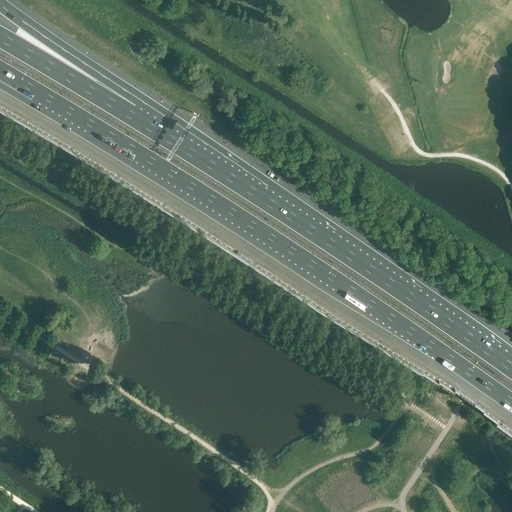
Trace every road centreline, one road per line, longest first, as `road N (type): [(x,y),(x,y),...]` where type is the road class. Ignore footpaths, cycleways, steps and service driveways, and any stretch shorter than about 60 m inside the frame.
road 1 (motorway): [(38,96),(333,280),(511,405)]
road 2 (motorway): [(511,368),(135,117)]
road 3 (motorway): [(135,117),(0,4)]
road 4 (motorway): [(135,117),(0,37)]
